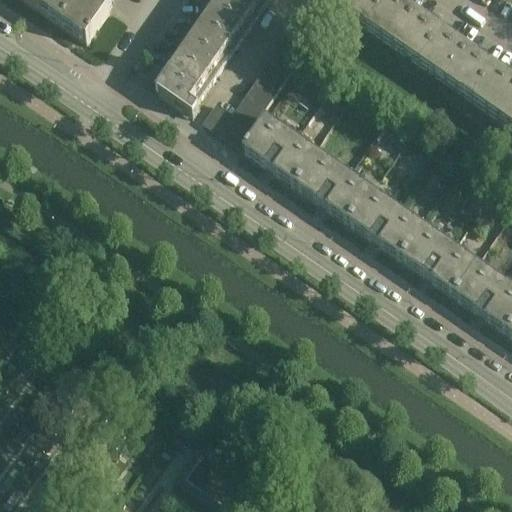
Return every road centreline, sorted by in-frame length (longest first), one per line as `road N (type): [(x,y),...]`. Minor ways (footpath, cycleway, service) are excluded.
road 1 (tertiary): [(511,401),(94,112)]
road 2 (residential): [(94,112),(170,0)]
